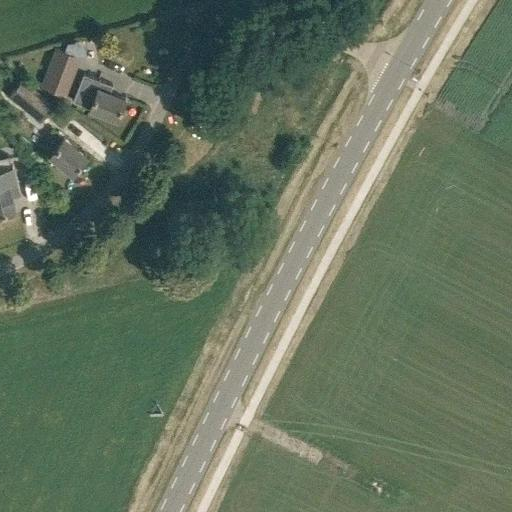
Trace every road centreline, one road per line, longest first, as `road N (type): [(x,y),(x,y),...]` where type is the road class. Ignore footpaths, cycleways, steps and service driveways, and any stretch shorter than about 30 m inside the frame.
road 1 (secondary): [(172,511),(394,74)]
road 2 (residential): [(0,269),(45,247),(96,205),(203,39),(229,28),(333,42)]
